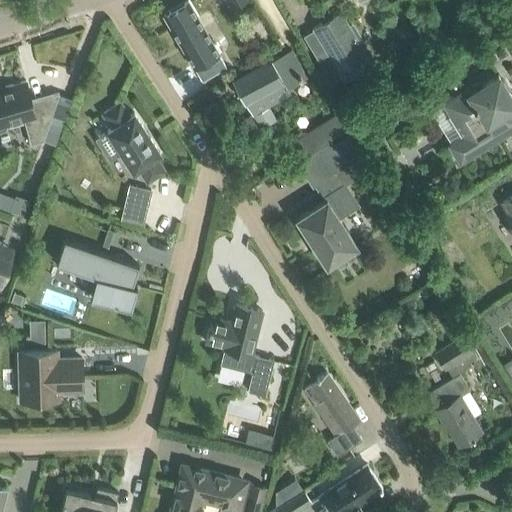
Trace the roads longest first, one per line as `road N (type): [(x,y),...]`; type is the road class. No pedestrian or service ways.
road 1 (residential): [(0,451),(109,452),(137,439),(157,412),(214,165)]
road 2 (residential): [(414,511),(406,454),(214,165)]
road 3 (residential): [(214,165),(108,0)]
